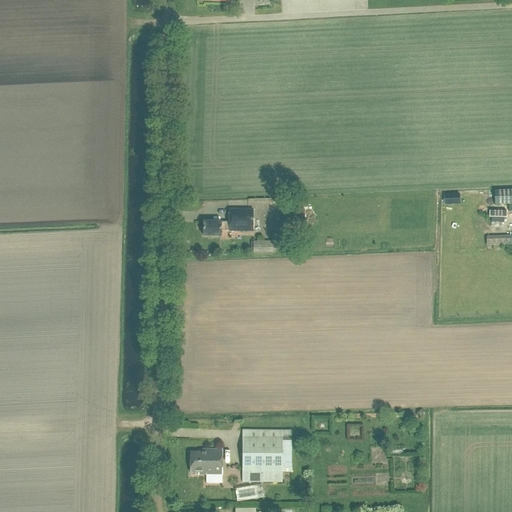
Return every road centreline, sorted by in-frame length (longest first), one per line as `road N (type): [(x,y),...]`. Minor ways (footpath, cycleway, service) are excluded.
road 1 (unclassified): [(156,511),(169,22)]
road 2 (unclassified): [(169,22),(511,6)]
